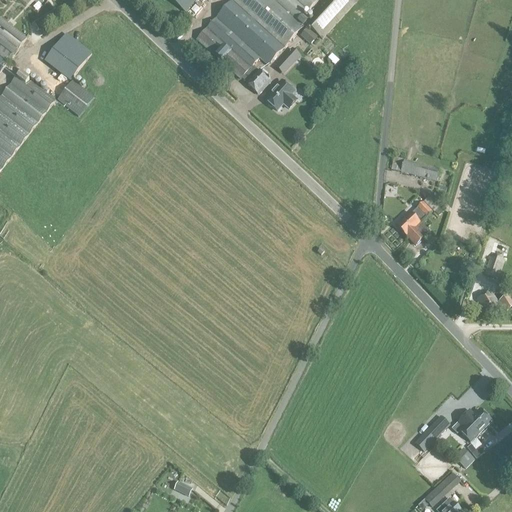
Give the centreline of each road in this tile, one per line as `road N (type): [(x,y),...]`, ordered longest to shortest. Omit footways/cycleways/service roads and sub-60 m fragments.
road 1 (unclassified): [(369,240),(113,0)]
road 2 (unclassified): [(228,511),(369,240)]
road 3 (unclassified): [(369,240),(398,0)]
road 4 (unclassified): [(511,391),(369,240)]
